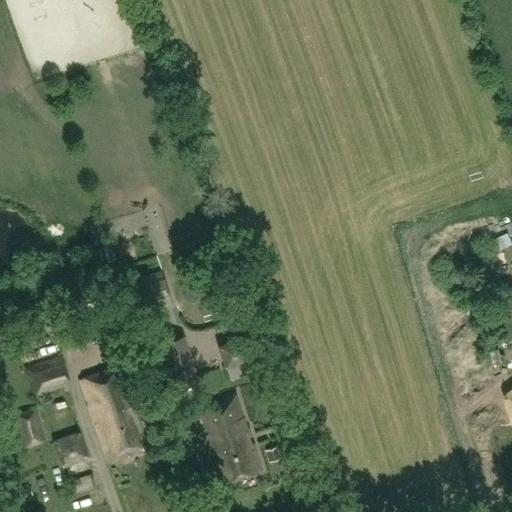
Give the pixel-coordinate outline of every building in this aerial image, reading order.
[(160,272),(127,282),(137,313),(170,303),(160,272)] [(511,286),(505,288),(493,291),(504,338),(511,336),(511,286)] [(147,348),(160,387),(197,375),(184,336),(147,348)] [(217,346),(224,369),(249,362),(242,339),(217,346)] [(69,389),(58,356),(25,367),(36,400),(69,389)] [(117,367),(78,382),(107,458),(145,443),(117,367)] [(248,441),(235,397),(220,401),(221,404),(213,407),(212,404),(198,408),(220,482),(259,470),(250,441),(248,441)] [(45,442),(36,409),(15,414),(23,448),(45,442)] [(146,426),(151,443),(161,440),(155,423),(146,426)] [(76,434),(63,442),(69,452),(82,444),(76,434)] [(94,489),(90,475),(70,481),(74,495),(94,489)]
